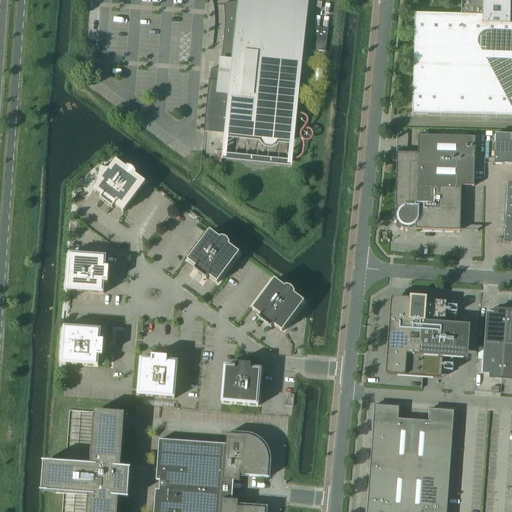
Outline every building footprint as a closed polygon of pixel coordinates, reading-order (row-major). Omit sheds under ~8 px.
[(301,50),(305,0),(240,0),(240,2),(224,5),(224,4),(223,4),(224,14),(224,23),(224,32),(221,62),(220,73),(218,73),(217,75),(218,77),(220,78),(219,82),(209,81),(203,132),(204,132),(205,122),(227,124),(226,141),(227,135),(263,139),(264,142),(266,144),(269,145),(272,145),(275,143),(276,140),(291,141),(291,142),(295,110),(293,110),(293,111),(290,110),(297,49),(300,49),(301,50)] [(414,14),(412,115),(511,117),(511,0),(461,0),(461,16),(414,14)] [(325,52),(327,29),(314,28),(312,51),(325,52)] [(511,165),(511,135),(495,134),(494,164),(511,165)] [(474,185),(475,138),(418,136),(417,154),(396,154),(395,209),(399,209),(401,211),(399,214),(398,217),(399,220),(401,223),(404,225),(407,226),(411,226),(413,224),(415,226),(415,230),(460,232),(461,187),(474,187),(474,186),(474,185)] [(123,213),(145,183),(133,174),(132,172),(130,171),(128,170),(116,161),(108,171),(100,170),(98,184),(93,191),(102,197),(100,200),(112,210),(114,207),(123,213)] [(511,243),(511,213),(505,213),(503,243),(511,243)] [(222,241),(209,232),(187,261),(196,268),(193,271),(202,277),(206,280),(208,277),(217,284),(239,254),(226,245),(225,242),(224,242),(222,241)] [(108,284),(109,268),(105,268),(106,257),(69,254),(66,292),(70,292),(103,294),(104,283),(108,284)] [(282,332),(304,303),(291,293),(290,291),(289,290),(287,290),(274,280),(252,310),(260,317),(258,319),(271,329),(273,326),(282,332)] [(391,298),(385,376),(441,380),(442,363),(452,364),(453,359),(467,360),(470,326),(455,325),(456,314),(445,314),(446,302),(426,301),(426,298),(410,297),(409,300),(391,298)] [(495,313),(486,313),(482,375),(490,375),(490,378),(489,378),(489,379),(511,380),(511,311),(494,310),(494,311),(495,311),(495,313)] [(102,357),(103,341),(100,341),(101,330),(63,327),(61,364),(98,367),(99,356),(102,357)] [(156,357),(151,356),(151,360),(140,359),(137,396),(174,399),(177,362),(167,361),(167,358),(162,357),(162,358),(156,357)] [(258,407),(260,385),(261,370),(250,369),(251,365),(235,364),(235,367),(224,366),(221,403),(258,407)] [(409,469),(413,421),(398,420),(399,409),(399,408),(374,406),(369,466),(409,469)] [(409,469),(449,472),(453,422),(454,412),(429,410),(428,422),(413,421),(409,469)] [(120,468),(123,428),(124,414),(94,412),(93,426),(90,466),(42,462),(42,463),(43,463),(41,492),(40,491),(40,493),(88,496),(86,511),(117,511),(118,498),(128,499),(128,498),(127,498),(129,470),(130,470),(130,469),(120,468)] [(265,449),(262,445),(258,441),(254,439),(250,437),(245,437),(242,436),(227,435),(226,445),(159,440),(156,481),(159,481),(159,491),(155,491),(153,511),(264,511),(265,510),(244,508),(237,507),(238,501),(232,501),(233,482),(239,482),(240,476),(267,478),(268,463),(268,458),(267,453),(265,449)] [(406,511),(409,469),(369,466),(366,511),(406,511)] [(446,511),(449,472),(409,469),(406,511),(446,511)]
